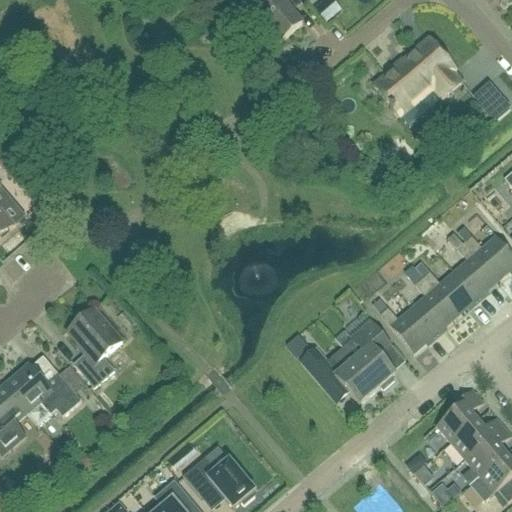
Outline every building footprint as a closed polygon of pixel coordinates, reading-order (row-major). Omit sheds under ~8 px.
[(282,45),(302,28),(282,5),(287,0),(266,0),(269,3),(255,14),(282,45)] [(444,105),(463,89),(453,77),(455,76),(430,45),(374,91),(391,112),(389,113),(393,117),(395,115),(400,121),(434,93),(444,105)] [(0,241),(13,230),(0,214),(0,189),(0,241)] [(464,248),(497,286),(509,276),(511,275),(511,260),(497,243),(483,255),(472,242),(464,248)] [(451,273),(441,259),(440,261),(427,243),(408,256),(421,276),(432,268),(441,280),(451,273)] [(497,286),(464,248),(457,255),(468,268),(455,279),(479,308),(485,303),(485,297),(497,286)] [(473,313),(479,308),(455,279),(441,291),(430,278),(422,284),(455,322),(467,312),(471,312),(473,313)] [(443,333),(455,322),(422,284),(415,290),(426,304),(413,315),(437,344),(443,339),(442,337),(443,333)] [(103,363),(123,347),(94,313),(68,336),(87,358),(74,369),(94,393),(115,376),(103,363)] [(431,349),(437,344),(413,315),(399,327),(388,314),(380,320),(413,359),(414,359),(413,358),(425,347),(429,347),(431,349)] [(353,345),(342,355),(352,367),(377,396),(380,393),(383,396),(395,386),(392,383),(395,380),(379,361),(391,350),(370,326),(351,342),(353,345)] [(333,376),(314,354),(299,367),(318,389),(333,376)] [(352,367),(342,355),(331,364),(342,376),(335,382),(359,410),(377,396),(352,367)] [(409,366),(396,378),(413,395),(426,383),(409,366)] [(4,391),(28,418),(29,418),(39,430),(51,420),(52,420),(57,416),(63,423),(82,406),(58,379),(46,389),(29,370),(4,391)] [(28,418),(4,391),(0,394),(0,461),(1,462),(25,441),(15,429),(28,418)] [(449,420),(463,438),(478,426),(471,418),(483,408),(472,395),(457,408),(460,411),(449,420)] [(436,432),(450,449),(463,438),(449,420),(436,432)] [(450,449),(464,466),(503,433),(496,424),(484,433),(478,426),(463,438),(450,449)] [(464,466),(478,483),(505,460),(499,452),(511,442),(503,433),(464,466)] [(511,466),(511,467),(505,460),(478,483),(492,500),(498,496),(508,508),(511,504),(511,466)] [(213,491),(231,511),(236,511),(241,508),(244,511),(255,502),(252,499),(255,497),(239,478),(242,476),(235,466),(232,469),(229,466),(217,476),(206,463),(183,482),(200,502),(213,491)] [(425,491),(432,485),(432,481),(424,471),(415,479),(425,491)] [(190,511),(193,510),(174,488),(155,504),(162,511),(190,511)] [(447,495),(436,504),(443,511),(461,498),(454,489),(447,495)] [(0,511),(13,511),(15,511),(7,493),(0,495),(0,511)]
